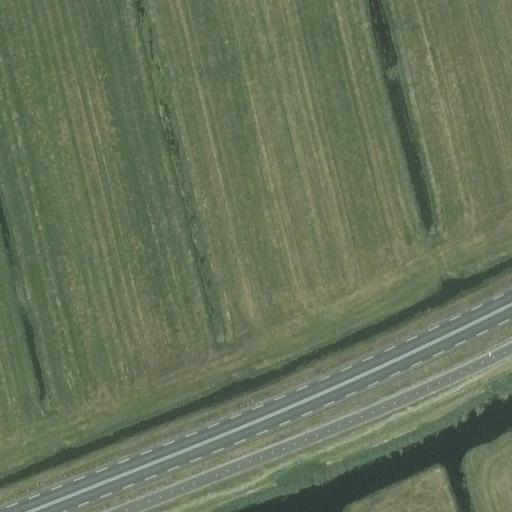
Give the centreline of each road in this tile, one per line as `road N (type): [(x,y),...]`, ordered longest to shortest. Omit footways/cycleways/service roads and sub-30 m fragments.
road 1 (primary): [(34,511),(511,305)]
road 2 (unclassified): [(131,511),(511,351)]
